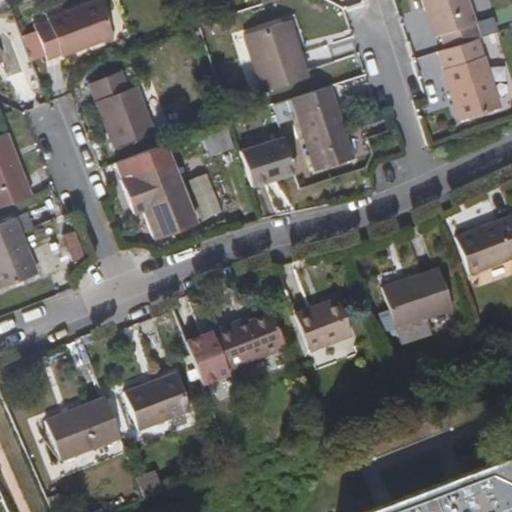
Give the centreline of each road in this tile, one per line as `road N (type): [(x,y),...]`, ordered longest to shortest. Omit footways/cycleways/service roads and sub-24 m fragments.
road 1 (residential): [(124,297),(427,184)]
road 2 (residential): [(51,114),(124,297)]
road 3 (residential): [(427,184),(368,15)]
road 4 (residential): [(0,349),(124,297)]
